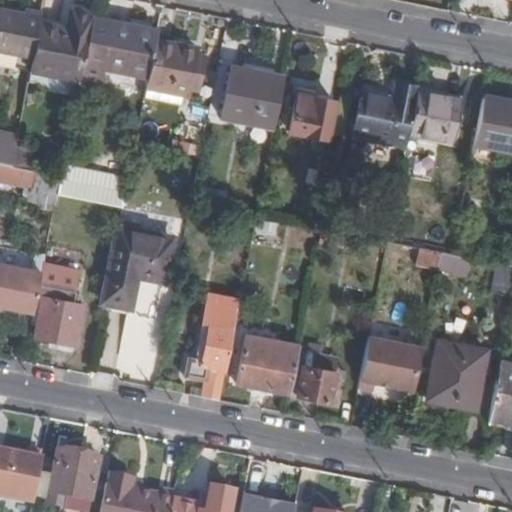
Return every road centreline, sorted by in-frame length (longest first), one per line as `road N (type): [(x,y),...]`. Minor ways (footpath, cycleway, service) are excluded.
road 1 (residential): [(0,384),(511,486)]
road 2 (residential): [(511,53),(263,4)]
